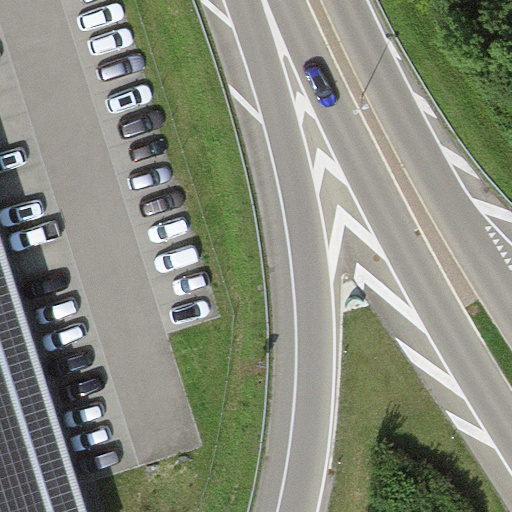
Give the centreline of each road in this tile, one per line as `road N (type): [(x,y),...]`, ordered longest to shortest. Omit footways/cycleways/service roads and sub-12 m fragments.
road 1 (motorway): [(255,0),(295,177),(315,316),(311,429),(296,511)]
road 2 (motorway): [(277,0),(380,217),(511,440)]
road 3 (motorway): [(470,226),(348,0)]
